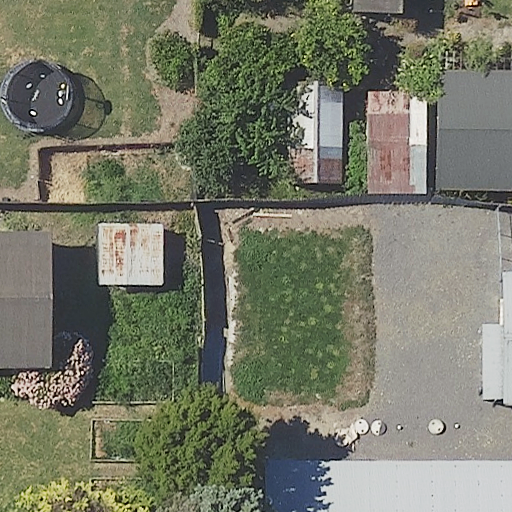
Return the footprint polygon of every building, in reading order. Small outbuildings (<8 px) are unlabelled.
[(406,0),(349,0),(348,16),(404,21),(406,0)] [(511,81),(435,80),(433,197),(511,198),(511,81)] [(338,96),(286,96),(286,189),(338,189),(338,96)] [(410,110),(357,107),(353,194),(406,197),(410,110)] [(0,375),(43,377),(49,246),(0,243),(0,375)] [(263,258),(203,255),(195,428),(256,431),(263,258)] [(511,413),(511,280),(483,280),(480,412),(511,413)] [(511,511),(511,474),(264,470),(263,511),(511,511)]
